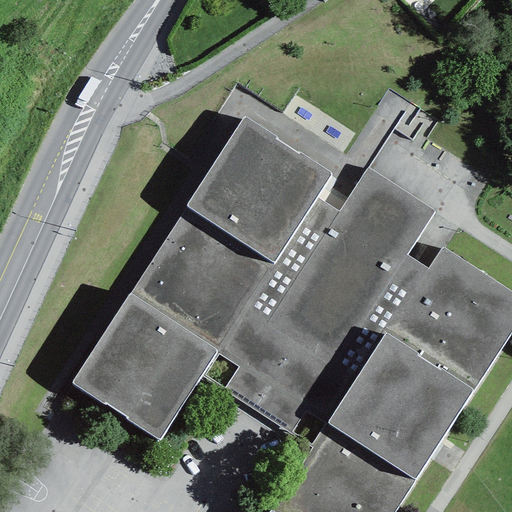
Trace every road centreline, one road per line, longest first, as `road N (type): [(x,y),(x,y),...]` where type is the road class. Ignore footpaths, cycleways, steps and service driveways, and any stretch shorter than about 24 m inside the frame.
road 1 (trunk): [(140,0),(347,45),(511,97)]
road 2 (secondary): [(157,0),(73,138),(0,299)]
